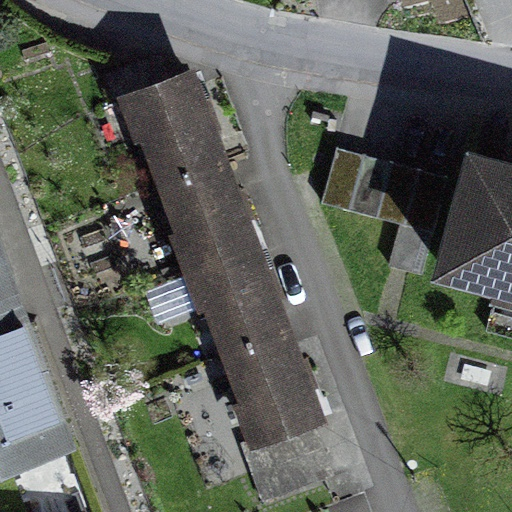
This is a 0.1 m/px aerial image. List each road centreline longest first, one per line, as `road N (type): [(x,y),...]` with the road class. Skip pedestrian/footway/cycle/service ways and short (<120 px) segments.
road 1 (residential): [(264,41),(252,92),(257,130),(397,511)]
road 2 (unclassified): [(511,78),(264,41)]
road 3 (unclassified): [(264,41),(144,0)]
